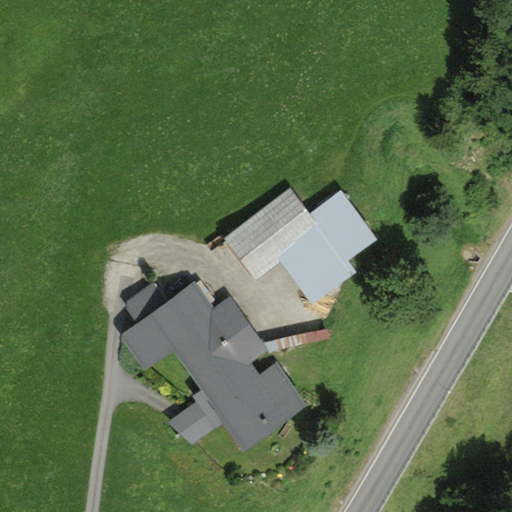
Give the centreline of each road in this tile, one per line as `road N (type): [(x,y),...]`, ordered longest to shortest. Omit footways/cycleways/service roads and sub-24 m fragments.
road 1 (track): [(258,292),(192,263),(136,264),(113,291),(107,417),(91,511)]
road 2 (tertiary): [(360,511),(511,253)]
